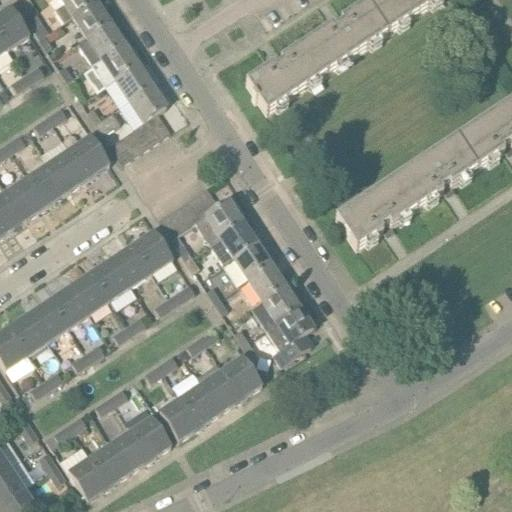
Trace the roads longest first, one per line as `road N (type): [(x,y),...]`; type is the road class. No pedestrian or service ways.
road 1 (residential): [(410,405),(227,139)]
road 2 (residential): [(0,291),(227,139)]
road 3 (residential): [(191,511),(410,405)]
road 4 (residential): [(227,139),(136,0)]
road 5 (residential): [(410,405),(511,341)]
